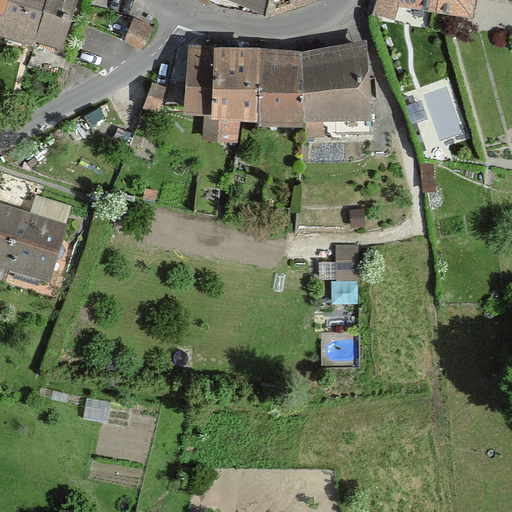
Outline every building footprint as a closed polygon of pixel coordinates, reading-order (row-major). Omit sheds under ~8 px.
[(0,0),(0,19),(5,21),(11,0),(0,0)] [(40,41),(52,0),(11,0),(5,21),(1,33),(39,45),(40,41)] [(64,48),(78,0),(52,0),(40,41),(64,48)] [(237,0),(271,15),(315,0),(237,0)] [(511,0),(382,0),(377,12),(396,19),(401,3),(477,16),(479,0),(511,0)] [(155,28),(139,21),(130,42),(146,49),(155,28)] [(119,63),(125,34),(91,27),(85,56),(119,63)] [(369,47),(306,57),(309,125),(310,136),(326,135),(325,119),(375,118),(369,47)] [(266,52),(195,50),(193,112),(211,114),(209,140),(240,141),(242,119),(264,120),(266,52)] [(306,57),(266,52),(264,120),(265,124),(309,125),(306,57)] [(29,217),(62,227),(69,205),(36,195),(29,217)] [(0,265),(3,266),(47,279),(62,227),(29,217),(0,208),(0,265)] [(356,246),(337,247),(338,278),(357,277),(356,246)] [(107,422),(111,401),(88,397),(84,417),(107,422)]
